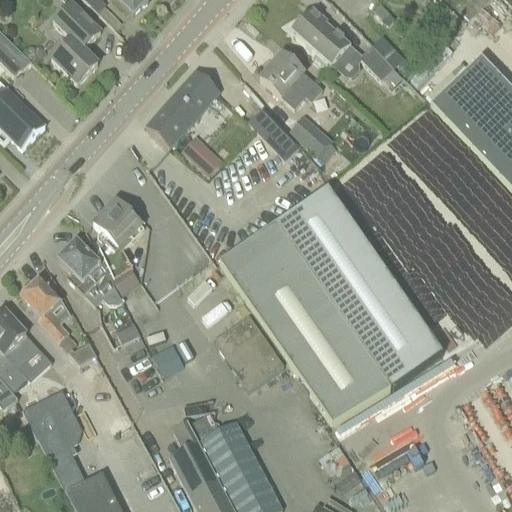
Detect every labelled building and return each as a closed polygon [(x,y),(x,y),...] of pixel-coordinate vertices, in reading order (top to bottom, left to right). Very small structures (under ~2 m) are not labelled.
[(94,0),(90,0),(85,5),(97,16),(102,11),(104,10),(94,0)] [(108,0),(131,22),(141,11),(143,11),(146,8),(146,6),(151,0),(108,0)] [(475,0),(459,17),(468,27),(493,0),(475,0)] [(81,56),(99,38),(70,9),(51,28),(70,46),(50,66),(75,92),(96,71),(81,56)] [(379,9),(372,15),(381,25),(388,18),(379,9)] [(306,18),(289,38),(304,51),(314,60),(312,63),(322,72),(324,70),(329,74),(331,71),(348,52),(349,51),(324,29),(326,26),(314,16),(311,13),(306,18)] [(0,72),(12,84),(29,67),(0,38),(0,72)] [(360,62),(358,64),(360,66),(380,87),(381,86),(393,75),(371,52),(360,62)] [(280,60),(258,86),(273,99),(281,106),(293,116),(304,104),(309,109),(320,95),(295,73),(280,60)] [(511,97),(479,63),(428,111),(511,198),(511,97)] [(194,77),(144,133),(168,155),(182,140),(218,99),(209,91),(194,77)] [(0,135),(21,156),(43,133),(5,95),(0,100),(0,135)] [(328,99),(316,112),(334,128),(346,115),(328,99)] [(262,115),(247,129),(283,166),(298,153),(262,115)] [(318,171),(334,155),(302,122),(286,139),(318,171)] [(187,151),(180,158),(206,183),(213,176),(187,151)] [(441,361),(326,195),(273,231),(388,397),(441,361)] [(114,207),(92,230),(100,238),(96,242),(104,249),(103,250),(98,255),(97,256),(97,257),(98,258),(112,288),(120,300),(136,289),(137,289),(136,288),(129,277),(129,276),(131,275),(121,257),(120,257),(121,257),(131,246),(129,244),(128,244),(129,244),(131,241),(130,241),(133,238),(139,232),(114,207)] [(329,438),(388,397),(273,231),(217,270),(253,321),(248,324),(282,373),(327,436),(329,438)] [(98,271),(88,262),(74,248),(57,266),(70,279),(64,285),(94,314),(101,307),(106,312),(116,312),(121,309),(100,269),(98,271)] [(61,308),(53,299),(39,284),(19,302),(40,324),(36,327),(57,349),(58,349),(67,341),(68,340),(49,319),(61,308)] [(201,312),(215,294),(204,286),(185,312),(212,332),(218,324),(201,312)] [(2,318),(0,320),(0,383),(13,398),(26,386),(18,377),(27,369),(25,366),(36,356),(2,318)] [(245,399),(282,373),(248,324),(211,350),(245,399)] [(132,331),(115,340),(120,350),(137,341),(132,331)] [(58,349),(57,349),(66,359),(70,355),(75,350),(67,341),(58,349)] [(70,355),(66,359),(78,372),(95,362),(88,350),(72,358),(70,355)] [(171,350),(150,361),(161,382),(182,371),(171,350)] [(161,384),(161,383),(150,362),(149,363),(155,374),(143,380),(150,392),(162,385),(161,384)] [(0,384),(0,414),(1,416),(15,407),(18,405),(0,384)] [(74,450),(78,438),(56,394),(40,402),(37,396),(18,405),(15,407),(35,446),(69,511),(116,511),(100,480),(84,488),(66,454),(74,450)] [(229,511),(278,511),(234,429),(196,449),(229,511)] [(183,458),(168,465),(192,511),(229,511),(196,449),(186,430),(172,437),(183,458)]
